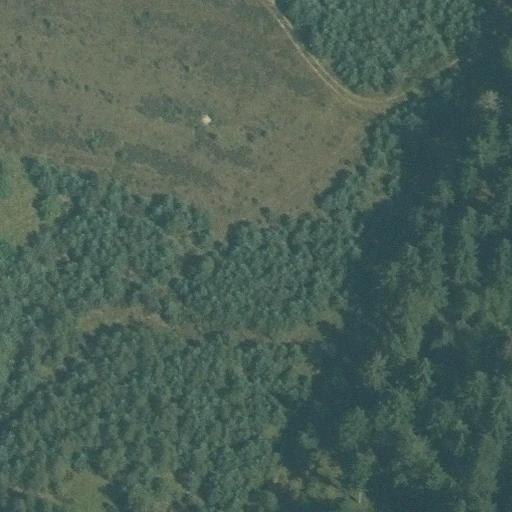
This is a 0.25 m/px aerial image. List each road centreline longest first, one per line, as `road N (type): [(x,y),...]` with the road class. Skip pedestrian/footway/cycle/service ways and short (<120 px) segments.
road 1 (track): [(257,511),(511,35)]
road 2 (track): [(262,0),(345,106),(478,96)]
